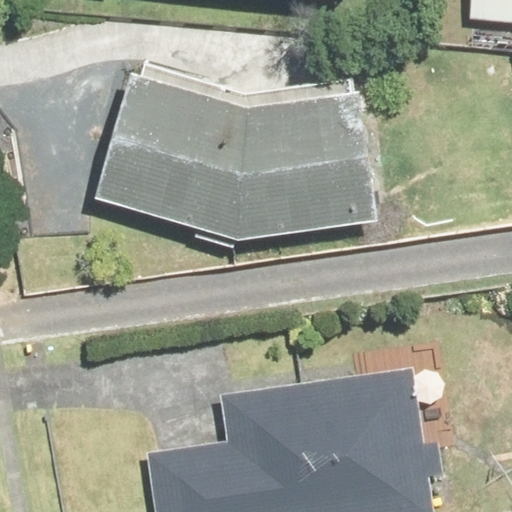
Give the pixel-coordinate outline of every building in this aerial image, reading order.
[(317,0),(0,0),(0,16),(176,24),(176,29),(315,38),(317,0)] [(511,0),(414,0),(413,66),(511,68),(511,0)] [(298,117),(186,129),(84,95),(38,233),(145,268),(179,278),(314,264),(298,117)] [(511,140),(486,144),(497,228),(511,225),(511,140)] [(165,431),(169,469),(98,476),(101,511),(370,511),(365,449),(355,450),(351,413),(165,431)]
